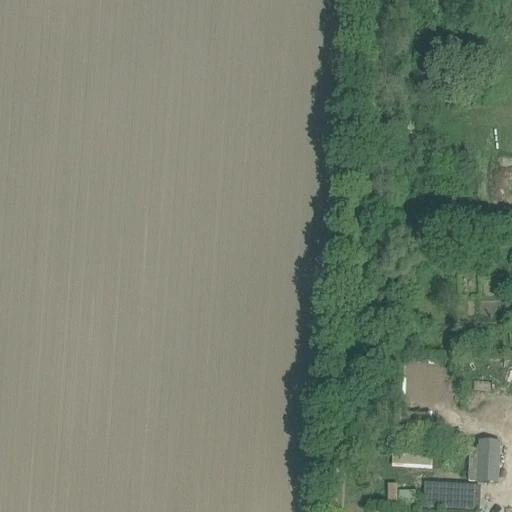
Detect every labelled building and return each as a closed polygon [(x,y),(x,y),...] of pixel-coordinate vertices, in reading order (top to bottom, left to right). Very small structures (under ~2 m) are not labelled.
[(416,335),(407,341),(413,352),(423,346),(416,335)] [(394,412),(393,435),(409,436),(410,413),(394,412)] [(469,484),(478,485),(500,486),(502,443),(480,442),(480,450),(471,449),(469,484)] [(424,509),(468,511),(470,486),(425,484),(424,509)] [(470,486),(468,511),(478,511),(480,511),(482,487),(470,486)] [(400,493),(399,508),(415,509),(415,493),(400,493)]
